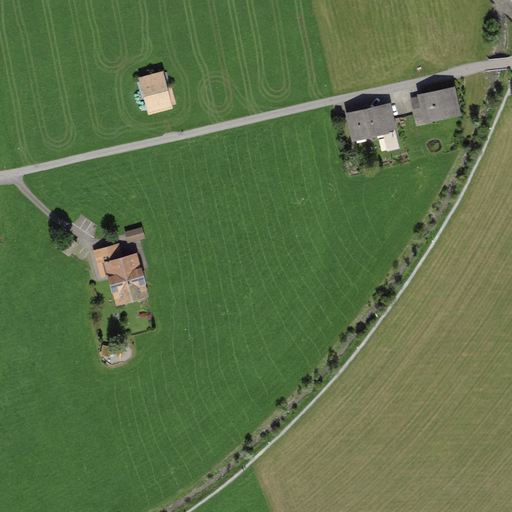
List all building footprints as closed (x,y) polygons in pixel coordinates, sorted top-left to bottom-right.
[(160,73),(143,77),(151,107),(174,101),(170,86),(164,87),(160,73)] [(452,91),(423,97),(424,102),(414,104),(417,119),(427,117),(456,111),(452,91)] [(351,115),(355,136),(384,129),(388,150),(398,148),(389,107),(351,115)] [(143,226),(126,230),(128,241),(145,237),(143,226)] [(112,248),(96,252),(102,276),(112,273),(119,299),(147,292),(136,253),(115,259),(112,248)]
